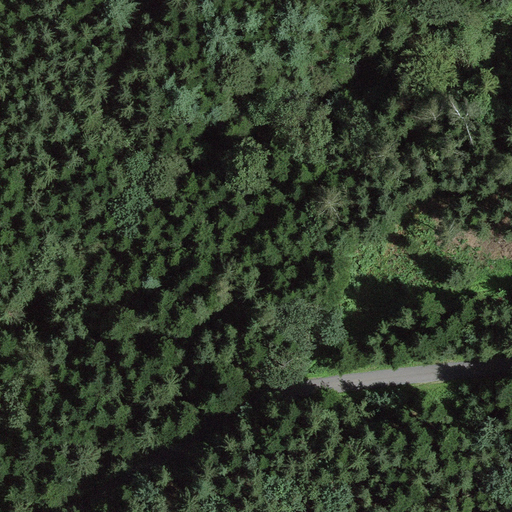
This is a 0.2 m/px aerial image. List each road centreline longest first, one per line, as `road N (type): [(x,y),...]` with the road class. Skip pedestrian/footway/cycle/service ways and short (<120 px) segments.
road 1 (track): [(511,371),(299,395),(253,414)]
road 2 (track): [(253,414),(84,511)]
